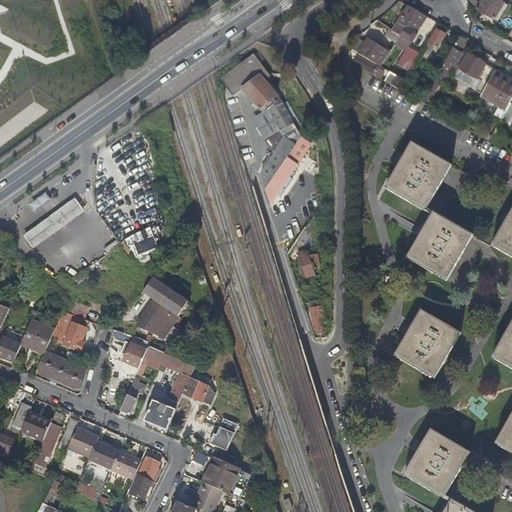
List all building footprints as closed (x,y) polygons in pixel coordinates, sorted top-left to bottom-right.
[(502,0),(479,0),(476,6),(498,19),(508,4),(502,0)] [(393,31),(401,36),(403,33),(406,28),(417,11),(408,6),(405,12),(402,10),(399,16),(401,18),(393,31)] [(426,16),(417,11),(406,28),(403,33),(401,36),(412,43),(418,34),(415,32),(426,16)] [(110,27),(113,36),(121,34),(118,25),(110,27)] [(393,31),(390,29),(385,36),(396,43),(401,36),(393,31)] [(428,43),(437,48),(445,35),(436,29),(428,43)] [(467,40),(460,35),(431,85),(421,102),(426,105),(440,80),(444,82),(452,69),(454,70),(454,71),(456,72),(456,71),(465,55),(461,52),(467,40)] [(368,40),(358,54),(376,64),(381,67),(391,51),(379,44),(378,46),(368,40)] [(410,70),(420,54),(408,47),(398,63),(410,70)] [(471,73),(484,80),(491,68),(484,64),(466,54),(465,55),(456,71),(468,77),(471,73)] [(256,58),(261,65),(265,63),(259,55),(256,58)] [(358,57),(354,64),(379,77),(381,73),(375,69),(376,67),(358,57)] [(267,108),(268,111),(278,97),(278,96),(277,95),(260,77),(266,72),(261,65),(256,58),(255,58),(226,78),(231,84),(238,93),(243,89),(261,109),(265,106),(267,108)] [(430,67),(436,71),(440,64),(434,60),(430,67)] [(394,79),(391,84),(398,89),(404,80),(390,72),(388,76),(394,79)] [(471,73),(468,77),(481,85),(484,80),(471,73)] [(482,96),(484,97),(497,74),(495,73),(482,96)] [(511,99),(511,81),(497,74),(484,97),(506,110),(511,101),(511,99)] [(404,80),(398,89),(404,92),(410,83),(404,80)] [(275,153),(261,175),(266,190),(293,150),(303,135),(305,133),(299,123),(295,126),(283,106),(278,97),(268,111),(280,132),(284,140),(275,153)] [(288,103),(283,106),(295,126),(299,123),(288,103)] [(254,118),(265,140),(280,132),(268,111),(254,118)] [(510,116),(504,113),(501,119),(507,122),(510,116)] [(469,123),(462,119),(460,124),(467,128),(469,123)] [(492,136),(469,123),(467,128),(489,140),(492,136)] [(280,132),(265,140),(271,151),(275,153),(284,140),(280,132)] [(301,159),(307,151),(306,146),(309,142),(306,133),(305,133),(303,135),(293,150),(266,190),(272,210),(274,208),(277,203),(273,200),(298,164),(301,159)] [(412,142),(411,145),(424,153),(426,150),(412,142)] [(441,177),(449,164),(426,150),(424,153),(411,145),(393,175),(396,176),(388,189),(412,203),(413,200),(427,208),(444,179),(441,177)] [(452,165),(449,164),(441,177),(444,179),(452,165)] [(386,188),(388,189),(396,176),(393,175),(386,188)] [(425,211),(427,208),(413,200),(412,203),(425,211)] [(75,201),(57,214),(64,224),(82,212),(75,201)] [(511,211),(500,233),(502,234),(494,247),(511,257),(511,211)] [(434,212),(432,215),(446,223),(447,220),(434,212)] [(49,219),(57,230),(64,224),(57,214),(49,219)] [(305,244),(316,228),(315,215),(312,220),(307,227),(298,239),(305,244)] [(446,223),(432,215),(415,245),(417,246),(410,259),(433,273),(434,271),(448,279),(465,249),(463,247),(471,234),(447,220),(446,223)] [(111,225),(115,233),(129,226),(125,218),(111,225)] [(57,230),(49,219),(23,238),(30,248),(57,230)] [(150,254),(162,250),(153,229),(122,241),(128,257),(137,253),(141,265),(152,260),(150,254)] [(492,246),(494,247),(502,234),(500,233),(492,246)] [(473,235),(471,234),(463,247),(465,249),(473,235)] [(407,258),(410,259),(417,246),(415,245),(407,258)] [(311,268),(320,266),(317,254),(307,256),(306,254),(299,256),(306,277),(313,275),(311,268)] [(446,281),(448,279),(434,271),(433,273),(446,281)] [(158,301),(140,326),(143,327),(157,333),(164,338),(173,325),(189,300),(155,276),(144,291),(158,301)] [(3,300),(12,304),(14,298),(6,294),(3,300)] [(322,299),(308,302),(314,333),(317,333),(317,336),(323,335),(322,330),(326,329),(322,299)] [(96,315),(65,302),(62,311),(93,323),(96,315)] [(0,330),(10,308),(1,305),(0,308),(0,330)] [(433,320),(435,318),(421,310),(419,313),(433,320)] [(64,343),(75,317),(63,312),(53,334),(51,338),(64,343)] [(433,320),(419,313),(402,342),(405,344),(397,357),(421,371),(422,369),(435,376),(452,347),(450,346),(458,332),(435,318),(433,320)] [(511,322),(500,345),(502,346),(495,359),(511,368),(511,322)] [(21,345),(44,355),(51,338),(53,334),(30,324),(21,345)] [(87,329),(73,324),(64,347),(80,353),(84,343),(82,342),(87,329)] [(173,325),(164,338),(172,343),(180,330),(173,325)] [(460,333),(458,332),(450,346),(452,347),(460,333)] [(21,345),(0,335),(0,354),(14,361),(21,345)] [(152,340),(149,339),(148,339),(140,337),(134,336),(123,361),(140,368),(143,361),(145,357),(147,351),(148,350),(152,340)] [(171,346),(162,343),(155,341),(153,340),(152,340),(148,350),(147,351),(145,357),(143,361),(159,369),(161,364),(165,366),(163,370),(166,371),(176,348),(171,346)] [(395,356),(397,357),(405,344),(402,342),(395,356)] [(492,357),(495,359),(502,346),(500,345),(492,357)] [(185,353),(176,348),(166,371),(169,372),(171,368),(181,373),(170,399),(179,403),(184,393),(191,378),(197,364),(182,357),(185,353)] [(75,387),(82,388),(87,371),(46,353),(38,371),(75,387)] [(433,378),(435,376),(422,369),(421,371),(433,378)] [(140,379),(136,377),(120,413),(124,415),(125,413),(130,415),(137,399),(136,399),(139,392),(143,394),(147,386),(139,382),(140,379)] [(210,387),(191,378),(184,393),(210,405),(216,394),(210,387)] [(144,421),(167,431),(176,410),(153,400),(144,421)] [(29,413),(30,410),(32,407),(23,404),(13,425),(22,429),(29,413)] [(53,420),(30,410),(29,413),(51,423),(53,420)] [(51,423),(29,413),(22,429),(22,430),(44,440),(51,424),(51,423)] [(506,431),(498,444),(511,452),(511,414),(503,430),(506,431)] [(61,441),(69,445),(79,422),(71,418),(61,441)] [(238,425),(224,419),(217,435),(214,433),(210,443),(228,451),(238,425)] [(44,468),(45,465),(61,428),(51,424),(44,440),(43,442),(34,464),(44,468)] [(67,449),(89,459),(97,441),(98,437),(77,428),(67,449)] [(44,440),(22,430),(21,433),(43,442),(44,440)] [(444,440),(445,438),(432,430),(431,432),(444,440)] [(496,443),(498,444),(506,431),(503,430),(496,443)] [(444,440),(431,432),(414,462),(416,464),(408,477),(432,491),(433,489),(446,496),(464,466),(462,465),(469,451),(445,438),(444,440)] [(9,451),(13,441),(0,435),(0,447),(9,451)] [(112,469),(120,451),(97,441),(89,459),(89,460),(112,469)] [(0,456),(9,460),(11,455),(11,454),(3,450),(0,456)] [(120,451),(112,469),(134,479),(142,461),(120,451)] [(471,453),(469,451),(462,465),(464,466),(471,453)] [(144,500),(161,462),(147,456),(130,494),(144,500)] [(215,457),(203,483),(224,492),(228,494),(240,468),(215,457)] [(406,476),(408,477),(416,464),(414,462),(406,476)] [(46,476),(50,467),(45,465),(44,468),(34,464),(31,470),(46,476)] [(50,467),(46,476),(53,480),(58,470),(50,467)] [(51,507),(62,484),(55,480),(43,503),(51,507)] [(82,493),(86,485),(80,483),(77,491),(82,493)] [(208,511),(214,511),(224,492),(203,483),(194,506),(208,511)] [(445,499),(446,496),(433,489),(432,491),(445,499)] [(465,510),(466,508),(453,500),(451,503),(465,510)] [(178,502),(173,511),(196,511),(197,511),(178,502)] [(57,511),(58,510),(51,507),(43,503),(38,511),(57,511)] [(465,510),(451,503),(445,511),(472,511),(466,508),(465,510)]
